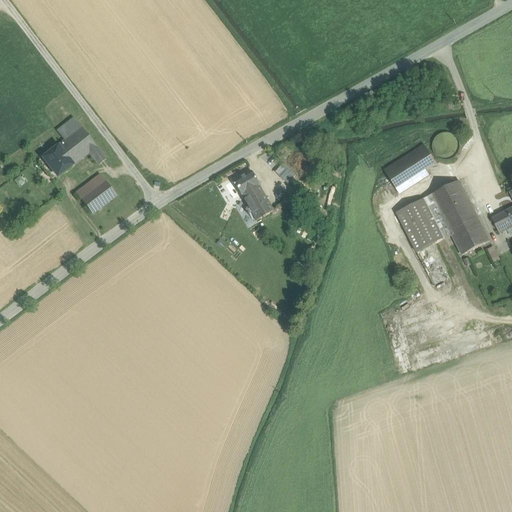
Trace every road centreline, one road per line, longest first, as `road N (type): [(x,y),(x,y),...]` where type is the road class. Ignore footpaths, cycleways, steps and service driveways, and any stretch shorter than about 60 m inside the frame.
road 1 (unclassified): [(511,4),(157,203)]
road 2 (unclassified): [(3,0),(157,203)]
road 3 (track): [(511,320),(486,318),(463,290),(430,300),(389,213),(392,202)]
road 4 (unclassified): [(157,203),(0,322)]
